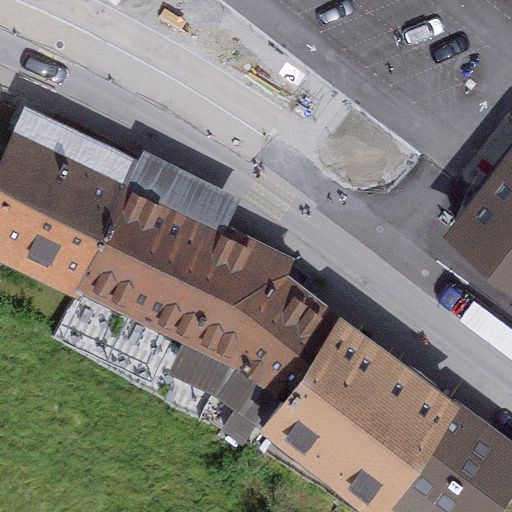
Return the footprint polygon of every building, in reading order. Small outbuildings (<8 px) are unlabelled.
[(79,288),(139,161),(16,98),(0,131),(0,253),(74,297),(79,288)] [(511,136),(443,232),(511,282),(511,136)] [(139,161),(79,288),(241,354),(248,340),(285,363),(330,302),(280,270),(289,252),(231,222),(238,205),(143,152),(139,161)] [(330,302),(285,363),(248,413),(370,503),(389,478),(453,392),(330,302)] [(511,436),(453,392),(389,478),(434,511),(485,511),(511,476),(511,436)]
